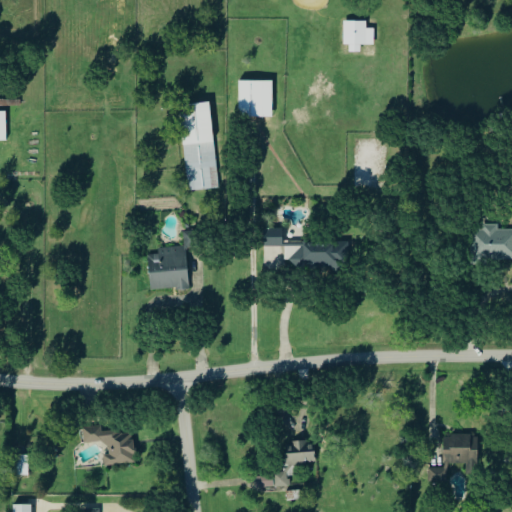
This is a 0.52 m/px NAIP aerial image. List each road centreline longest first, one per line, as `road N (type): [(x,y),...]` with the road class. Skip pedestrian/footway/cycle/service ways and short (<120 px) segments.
road 1 (residential): [(0,380),(96,385),(324,361),(511,357)]
road 2 (residential): [(192,511),(178,380)]
